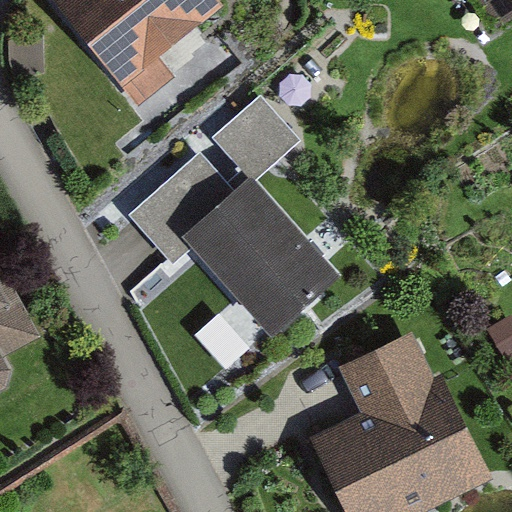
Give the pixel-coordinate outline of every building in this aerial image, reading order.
[(210,0),(40,0),(133,120),(193,73),(178,53),(224,18),(210,0)] [(511,0),(484,0),(506,29),(511,25),(511,0)] [(264,338),(340,278),(252,168),(229,186),(204,155),(134,210),(166,250),(179,239),(193,256),(180,266),(215,310),(231,297),(264,338)] [(0,356),(0,346),(29,334),(0,269),(0,376),(8,373),(0,356)] [(421,333),(337,374),(361,421),(319,441),(354,511),(425,511),(493,479),(421,333)]
